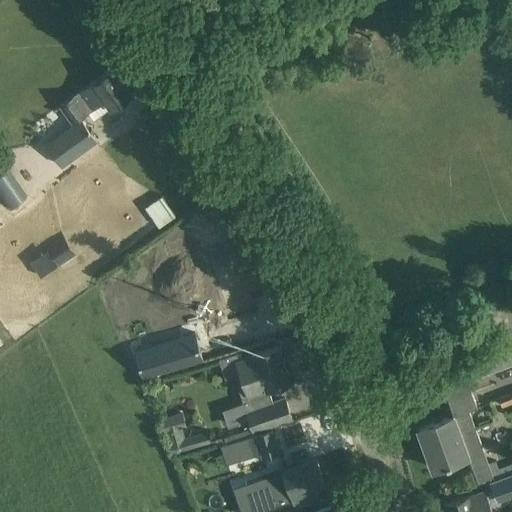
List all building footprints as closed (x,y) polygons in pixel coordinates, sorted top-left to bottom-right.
[(132,93),(113,67),(60,105),(73,123),(103,101),(110,109),(132,93)] [(97,140),(82,118),(46,144),(62,165),(97,140)] [(0,195),(10,210),(26,198),(0,161),(0,195)] [(48,252),(57,266),(74,255),(66,241),(48,252)] [(258,280),(212,294),(219,316),(223,314),(226,323),(232,321),(236,334),(261,326),(257,313),(267,310),(258,280)] [(195,332),(135,351),(142,371),(143,376),(203,358),(195,332)] [(290,381),(278,346),(254,354),(255,355),(237,361),(248,394),(266,388),(266,389),(268,388),(290,381)] [(511,349),(462,367),(468,383),(511,367),(511,349)] [(477,407),(468,383),(462,367),(438,376),(452,416),(469,410),(477,407)] [(243,402),(223,409),(229,427),(249,420),(253,431),(273,425),(292,418),(285,398),(273,402),(269,392),(243,401),(243,402)] [(511,402),(511,393),(499,398),(502,406),(511,402)] [(438,421),(419,428),(434,469),(447,464),(448,466),(452,464),(451,463),(467,457),(469,456),(470,460),(485,455),(478,437),(469,410),(452,416),(438,421)] [(173,453),(190,449),(179,413),(161,419),(166,434),(167,433),(173,453)] [(281,452),(273,428),(224,443),(229,460),(259,451),(262,458),(281,452)] [(485,455),(470,460),(479,484),(490,479),(492,482),(495,481),(493,476),(485,455)] [(283,470),(244,483),(254,511),(256,511),(292,500),(294,505),(323,496),(320,487),(325,486),(316,458),(297,464),(283,469),(283,470)] [(492,482),(490,483),(497,502),(511,496),(511,475),(495,481),(492,482)] [(493,511),(485,488),(442,503),(444,511),(493,511)] [(213,503),(216,511),(231,511),(227,498),(213,503)]
